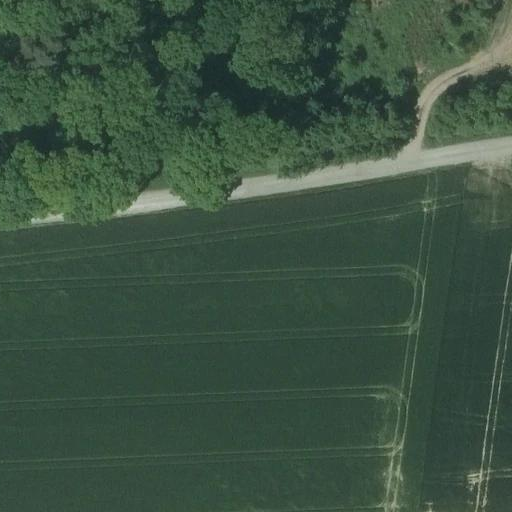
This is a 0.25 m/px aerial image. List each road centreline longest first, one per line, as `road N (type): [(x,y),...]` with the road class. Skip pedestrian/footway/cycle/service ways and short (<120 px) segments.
road 1 (track): [(511,147),(0,215)]
road 2 (track): [(406,160),(405,132),(476,47),(499,0)]
